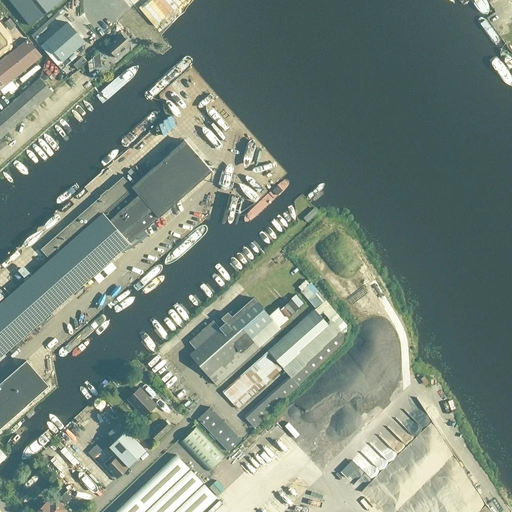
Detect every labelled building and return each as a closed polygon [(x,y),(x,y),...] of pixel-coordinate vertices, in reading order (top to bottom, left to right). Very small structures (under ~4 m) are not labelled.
[(7,0),(29,26),(61,0),(7,0)] [(67,23),(44,42),(62,63),(84,43),(67,23)] [(9,37),(0,24),(0,56),(11,48),(9,37)] [(120,34),(105,48),(115,59),(130,46),(120,34)] [(0,61),(0,90),(10,82),(41,57),(27,40),(0,61)] [(89,52),(92,56),(97,52),(94,48),(89,52)] [(101,69),(99,52),(87,63),(89,74),(94,69),(101,69)] [(36,68),(19,83),(22,86),(39,71),(36,68)] [(52,93),(39,79),(16,99),(29,113),(52,93)] [(29,113),(16,99),(3,111),(15,125),(29,113)] [(15,125),(3,111),(0,113),(0,135),(2,137),(15,125)] [(212,114),(208,118),(218,128),(222,124),(212,114)] [(155,193),(198,156),(184,141),(142,179),(155,193)] [(131,188),(158,218),(211,172),(198,156),(155,193),(142,179),(131,188)] [(102,214),(129,244),(158,218),(131,188),(122,178),(40,251),(49,261),(77,237),(102,214)] [(77,237),(104,266),(129,244),(102,214),(77,237)] [(23,284),(50,313),(104,266),(77,237),(49,261),(23,284)] [(268,267),(274,259),(271,257),(265,264),(268,267)] [(315,309),(313,311),(312,310),(267,351),(269,352),(222,393),(229,400),(236,409),(245,400),(282,368),(290,378),(265,400),(245,419),(252,427),(282,400),(298,386),(342,343),(343,336),(342,336),(345,333),(346,326),(330,306),(324,299),(310,283),(308,285),(305,281),(297,287),(301,291),(300,292),(315,309)] [(10,295),(38,324),(41,327),(53,316),(50,313),(23,284),(10,295)] [(128,287),(93,319),(100,327),(135,295),(128,287)] [(16,344),(38,324),(10,295),(0,304),(0,357),(8,350),(11,353),(12,353),(18,348),(18,346),(16,344)] [(253,299),(231,318),(227,313),(221,319),(225,324),(219,329),(213,321),(188,343),(195,350),(189,355),(216,386),(280,329),(278,328),(288,320),(287,319),(298,309),(290,301),(288,303),(285,299),(280,304),(281,305),(268,316),(253,299)] [(356,313),(361,319),(368,314),(363,308),(356,313)] [(61,359),(97,329),(90,321),(53,351),(61,359)] [(25,361),(4,380),(0,383),(0,428),(48,387),(25,361)] [(127,400),(143,418),(155,406),(138,389),(127,400)] [(402,425),(409,419),(398,406),(391,412),(402,425)] [(209,408),(198,419),(228,452),(240,440),(209,408)] [(234,421),(244,418),(242,413),(232,416),(234,421)] [(164,421),(149,435),(156,442),(171,428),(164,421)] [(208,473),(224,457),(195,428),(180,443),(208,473)] [(125,430),(108,447),(127,468),(145,451),(125,430)] [(64,448),(43,468),(70,495),(91,475),(64,448)] [(350,450),(332,467),(340,475),(358,458),(350,450)] [(126,469),(112,455),(102,464),(116,479),(126,469)] [(200,511),(216,498),(176,455),(115,511),(200,511)] [(320,476),(326,483),(334,476),(328,469),(320,476)] [(38,511),(62,511),(64,511),(55,502),(49,508),(46,505),(38,511)]
